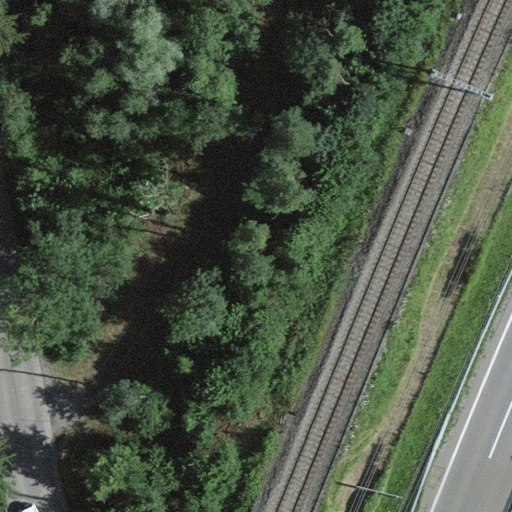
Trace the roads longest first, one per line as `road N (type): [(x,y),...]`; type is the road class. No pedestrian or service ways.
road 1 (track): [(296,0),(222,180),(78,394),(56,420),(13,433)]
road 2 (unclassified): [(0,358),(25,511)]
